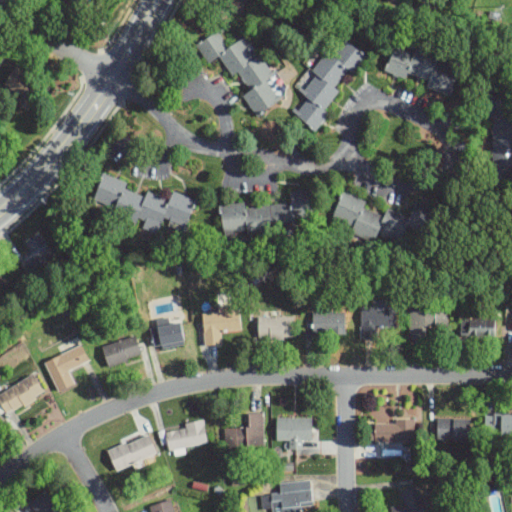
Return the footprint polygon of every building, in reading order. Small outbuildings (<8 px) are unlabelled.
[(51,0),(50,3),(73,18),(85,0),(51,0)] [(238,14),(246,0),(226,0),(224,5),(238,14)] [(197,45),(209,64),(222,56),(245,94),(244,95),(256,115),(287,97),(262,54),(254,59),(243,40),(229,48),(219,31),(197,45)] [(367,59),(342,38),(298,90),(308,98),(294,115),(312,130),(342,94),(335,88),(343,78),(347,82),(367,59)] [(394,47),(386,70),(427,83),(426,88),(452,97),(464,62),(452,58),(450,64),(439,61),(441,55),(429,51),(431,45),(418,41),(414,54),(394,47)] [(4,86),(26,99),(20,109),(27,113),(44,84),(15,68),(4,86)] [(491,166),(511,166),(511,97),(490,97),(491,166)] [(197,201),(172,191),(168,202),(128,187),(129,183),(103,173),(91,205),(158,231),(162,222),(185,231),(197,201)] [(297,229),(295,217),(313,216),(310,190),(289,192),(291,203),(246,208),(245,202),(221,205),(224,237),(297,229)] [(332,223),(352,230),(351,233),(399,249),(406,227),(427,234),(435,209),(415,203),(410,218),(386,210),(384,216),(363,209),(366,200),(341,192),(332,223)] [(26,243),(31,250),(22,256),(32,271),(55,256),(40,234),(26,243)] [(0,288),(9,285),(1,267),(0,267),(0,288)] [(396,307),(385,307),(385,300),(374,300),(374,307),(361,307),(361,339),(377,339),(377,327),(396,327),(396,307)] [(202,311),(205,343),(222,342),(221,330),(241,327),(239,307),(202,311)] [(447,308),(409,308),(409,340),(426,340),(426,327),(447,327),(447,308)] [(313,334),(345,334),(345,312),(313,312),(313,334)] [(258,317),(258,339),(294,339),(294,317),(258,317)] [(495,318),(460,318),(460,337),(495,337),(495,318)] [(150,327),(155,350),(185,343),(179,321),(150,327)] [(142,357),(136,336),(102,347),(109,367),(142,357)] [(45,361),(58,391),(75,385),(69,370),(89,361),(83,345),(45,361)] [(0,395),(0,404),(7,415),(43,391),(32,374),(0,395)] [(226,428),(226,448),(265,446),(263,413),(247,414),(247,427),(226,428)] [(511,415),(485,415),(485,436),(511,436),(511,415)] [(276,441),(290,441),(290,449),(301,449),(301,441),(311,441),(311,418),(276,418),(276,441)] [(437,439),(470,439),(470,418),(437,418),(437,439)] [(184,423),(185,428),(166,431),(169,450),(208,444),(204,420),(184,423)] [(411,442),(411,421),(374,421),(374,442),(411,442)] [(116,471),(157,455),(149,434),(108,451),(116,471)] [(272,511),(301,511),(301,506),(313,505),(311,481),(279,484),(280,493),(270,494),(272,511)] [(391,507),(391,511),(423,511),(420,487),(401,490),(404,505),(391,507)] [(63,511),(44,490),(29,504),(36,511),(63,511)] [(485,495),(485,511),(504,511),(503,494),(485,495)] [(150,507),(151,511),(174,511),(171,500),(150,507)]
